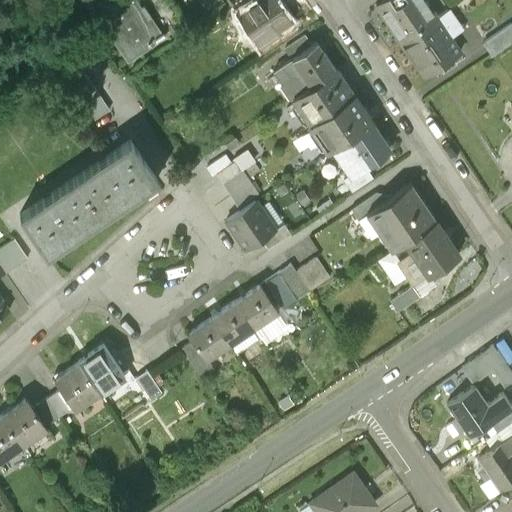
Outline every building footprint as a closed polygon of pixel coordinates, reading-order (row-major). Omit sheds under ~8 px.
[(99,0),(84,11),(123,66),(165,36),(138,0),(99,0)] [(262,0),(237,17),(259,50),(292,28),(273,0),(262,0)] [(376,11),(400,44),(438,18),(425,0),(390,0),(391,1),(376,11)] [(438,18),(455,42),(466,34),(449,10),(438,18)] [(438,18),(400,44),(424,78),(462,52),(455,42),(438,18)] [(511,27),(510,24),(481,45),(490,59),(511,42),(511,27)] [(83,124),(106,108),(55,33),(31,49),(83,124)] [(285,54),(290,61),(312,47),(307,39),(285,54)] [(290,61),(271,74),(287,99),(289,98),(335,67),(318,42),(312,47),(290,61)] [(311,125),(355,96),(335,67),(289,98),(308,127),(311,125)] [(373,123),(355,96),(311,125),(329,153),(335,149),(373,123)] [(389,147),(373,123),(335,149),(351,172),(389,147)] [(127,141),(73,179),(102,221),(156,183),(127,141)] [(233,159),(235,162),(245,177),(259,168),(247,150),(233,159)] [(215,177),(238,212),(255,201),(259,198),(245,177),(235,162),(234,163),(228,153),(205,168),(211,179),(215,177)] [(73,179),(18,217),(47,259),(102,221),(73,179)] [(407,242),(449,214),(426,179),(398,198),(372,215),(395,250),(407,242)] [(361,223),(372,215),(398,198),(389,185),(352,209),(353,212),(361,223)] [(238,212),(223,223),(243,253),(261,241),(275,231),(255,201),(238,212)] [(449,214),(407,242),(413,252),(429,275),(472,247),(449,214)] [(283,226),(275,231),(261,241),(267,249),(288,234),(283,226)] [(0,250),(0,262),(8,274),(31,258),(17,238),(0,250)] [(397,262),(402,259),(395,250),(379,260),(394,284),(406,276),(397,262)] [(402,259),(397,262),(406,276),(413,285),(429,275),(413,252),(402,259)] [(328,270),(317,256),(294,272),(305,287),(328,270)] [(0,279),(8,274),(0,262),(0,279)] [(290,266),(278,275),(293,295),(305,287),(294,272),(290,266)] [(277,273),(263,283),(279,305),(293,295),(278,275),(277,273)] [(281,313),(261,284),(237,300),(257,329),(281,313)] [(421,298),(413,285),(391,300),(400,312),(421,298)] [(0,317),(10,310),(0,295),(0,317)] [(233,346),(257,329),(237,300),(213,317),(233,346)] [(233,346),(213,317),(187,335),(192,343),(207,364),(233,346)] [(207,364),(192,343),(181,350),(199,376),(210,369),(207,364)] [(511,374),(491,346),(459,368),(471,385),(483,401),(499,390),(505,386),(501,381),(511,374)] [(102,349),(79,365),(100,396),(124,380),(102,349)] [(79,365),(55,381),(73,408),(77,413),(100,396),(79,365)] [(55,381),(41,390),(60,417),(73,408),(55,381)] [(483,401),(471,385),(445,402),(468,435),(488,421),(510,406),(499,390),(483,401)] [(41,390),(25,402),(44,428),(60,417),(41,390)] [(25,402),(3,418),(25,448),(47,432),(44,428),(25,402)] [(511,408),(510,406),(488,421),(495,431),(511,419),(511,408)] [(0,464),(1,465),(25,448),(3,418),(0,419),(0,464)] [(484,438),(490,447),(511,433),(511,419),(495,431),(484,438)] [(511,433),(490,447),(475,458),(482,468),(474,474),(490,497),(511,481),(511,456),(510,453),(511,451),(511,433)] [(361,511),(378,501),(354,467),(299,505),(303,511),(361,511)]
